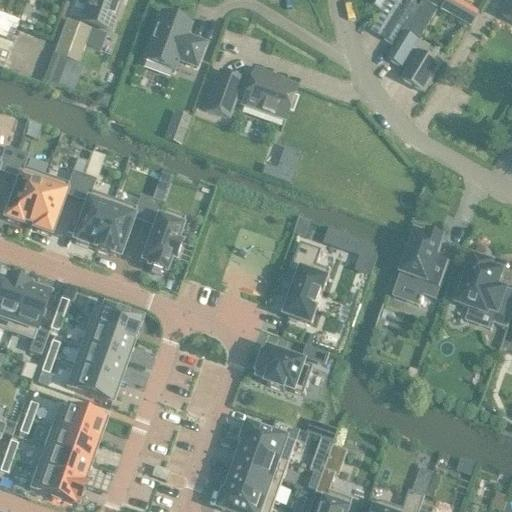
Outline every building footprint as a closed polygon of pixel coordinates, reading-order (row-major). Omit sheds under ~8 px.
[(111,33),(122,0),(89,0),(81,23),(111,33)] [(381,15),(389,0),(371,0),(367,7),(381,15)] [(405,0),(381,40),(395,48),(404,33),(419,8),(405,0)] [(448,0),(442,13),(470,29),(479,13),(457,0),(448,0)] [(511,0),(502,18),(511,23),(511,0)] [(395,48),(388,61),(402,70),(418,43),(418,42),(419,41),(437,10),(423,2),(419,8),(404,33),(395,48)] [(161,15),(143,62),(174,74),(178,62),(197,69),(205,45),(187,38),(191,27),(161,15)] [(0,37),(12,42),(18,26),(0,19),(0,37)] [(54,57),(77,65),(90,31),(66,23),(54,57)] [(0,71),(3,72),(9,56),(0,53),(0,71)] [(406,73),(401,81),(424,96),(442,68),(417,53),(406,73)] [(285,122),(297,89),(254,74),(242,107),(285,122)] [(218,75),(204,114),(227,123),(242,84),(218,75)] [(96,98),(94,106),(106,111),(111,98),(104,96),(96,98)] [(174,114),(164,143),(180,149),(191,120),(174,114)] [(0,174),(8,177),(16,153),(4,149),(0,160),(0,174)] [(284,149),(276,171),(293,177),(301,155),(284,149)] [(19,181),(5,221),(21,227),(22,224),(28,226),(46,178),(23,170),(28,158),(16,153),(8,177),(19,181)] [(46,178),(28,226),(35,228),(34,232),(50,238),(64,197),(75,201),(84,178),(72,173),(68,185),(46,178)] [(87,205),(73,243),(75,244),(75,245),(87,250),(88,248),(95,251),(96,251),(113,202),(91,194),(96,182),(84,178),(75,201),(87,205)] [(95,251),(94,252),(95,253),(110,258),(111,257),(118,259),(132,221),(143,225),(152,202),(140,198),(136,210),(113,202),(96,251),(95,251)] [(147,249),(142,264),(150,266),(148,270),(164,276),(170,260),(175,262),(181,246),(176,244),(184,220),(161,212),(163,206),(152,202),(143,225),(155,229),(151,239),(150,238),(147,249)] [(415,233),(400,277),(440,290),(449,263),(439,260),(446,239),(427,232),(425,236),(415,233)] [(291,302),(285,318),(291,320),(290,321),(305,327),(306,325),(311,327),(317,311),(317,312),(322,298),(322,297),(330,273),(317,268),(322,253),(301,245),(291,272),(301,275),(295,290),(295,289),(290,301),(291,302)] [(492,325),(494,325),(508,330),(511,317),(511,293),(504,291),(504,293),(496,290),(502,275),(490,270),(491,267),(474,261),(468,279),(464,277),(462,283),(461,286),(459,292),(463,293),(458,306),(471,310),(494,319),(492,325)] [(0,331),(11,336),(28,290),(29,290),(29,288),(28,288),(7,280),(0,299),(0,331)] [(28,290),(11,336),(32,343),(28,354),(40,358),(41,357),(48,335),(37,331),(49,297),(46,296),(46,294),(36,290),(35,292),(29,290),(28,290)] [(61,301),(55,316),(63,319),(68,304),(61,301)] [(95,306),(87,327),(133,343),(133,344),(133,345),(134,344),(137,333),(140,322),(127,317),(128,317),(117,313),(117,314),(95,306)] [(55,316),(50,331),(57,334),(63,319),(55,316)] [(87,327),(80,347),(126,364),(133,344),(133,343),(87,327)] [(311,334),(308,343),(331,351),(334,342),(311,334)] [(52,343),(46,359),(54,361),(59,346),(52,343)] [(80,347),(73,368),(118,384),(126,364),(80,347)] [(306,348),(302,360),(325,368),(329,357),(306,348)] [(264,357),(258,375),(260,376),(258,381),(268,385),(267,388),(284,393),(285,391),(304,397),(314,369),(269,353),(267,358),(264,357)] [(46,359),(41,373),(49,376),(54,361),(46,359)] [(73,368),(65,389),(111,406),(118,384),(73,368)] [(410,370),(406,383),(414,386),(418,373),(410,370)] [(30,405),(25,420),(32,422),(37,407),(30,405)] [(58,407),(51,429),(97,445),(104,424),(58,407)] [(25,420),(19,435),(27,437),(32,422),(25,420)] [(0,421),(0,435),(12,439),(12,438),(16,427),(0,421)] [(248,427),(243,443),(245,444),(243,450),(289,466),(300,433),(278,425),(274,436),(248,427)] [(51,429),(44,449),(90,466),(97,445),(51,429)] [(10,443),(5,458),(12,461),(17,446),(10,443)] [(44,449),(36,470),(82,486),(83,485),(90,466),(44,449)] [(243,450),(236,470),(282,486),(289,466),(243,450)] [(5,458),(0,471),(0,473),(7,476),(12,461),(5,458)] [(155,468),(151,478),(166,484),(170,474),(155,468)] [(36,470),(29,491),(50,498),(50,499),(63,503),(77,508),(84,487),(85,486),(83,485),(82,486),(36,470)] [(236,470),(228,490),(274,507),(282,486),(236,470)] [(327,499),(322,511),(348,511),(351,502),(330,495),(336,475),(324,471),(321,478),(316,493),(316,495),(327,499)] [(314,475),(309,490),(316,493),(321,478),(314,475)] [(224,495),(219,511),(221,511),(272,511),(274,507),(228,490),(226,496),(224,495)] [(419,511),(423,499),(409,494),(403,511),(379,504),(375,511),(419,511)] [(300,499),(295,511),(304,511),(308,502),(300,499)]
